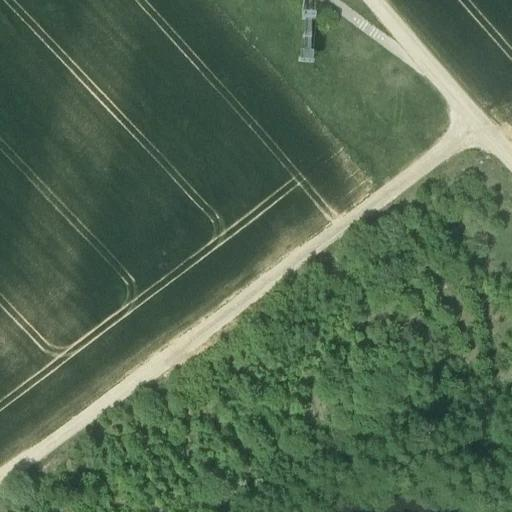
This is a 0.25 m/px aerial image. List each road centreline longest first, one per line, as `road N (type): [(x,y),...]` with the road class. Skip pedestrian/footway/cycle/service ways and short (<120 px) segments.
road 1 (track): [(452,172),(8,511)]
road 2 (track): [(398,109),(301,0)]
